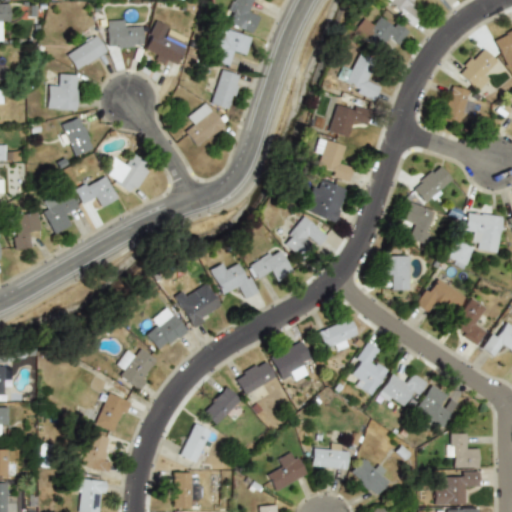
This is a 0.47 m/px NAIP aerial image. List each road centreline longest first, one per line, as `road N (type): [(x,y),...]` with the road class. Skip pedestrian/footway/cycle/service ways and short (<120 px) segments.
road 1 (residential): [(130,511),(149,433),(178,389),(208,360),(335,280),(361,236),(418,70),(448,32),(493,0)]
road 2 (tertiary): [(0,298),(130,227),(231,185),(303,0)]
road 3 (residential): [(504,511),(498,396),(335,280)]
